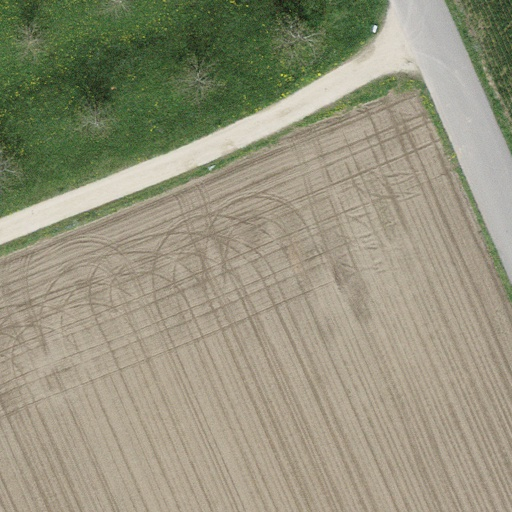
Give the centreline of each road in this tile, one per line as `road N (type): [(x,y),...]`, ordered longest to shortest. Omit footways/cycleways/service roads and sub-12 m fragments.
road 1 (track): [(0,239),(436,44)]
road 2 (residential): [(417,0),(511,217)]
